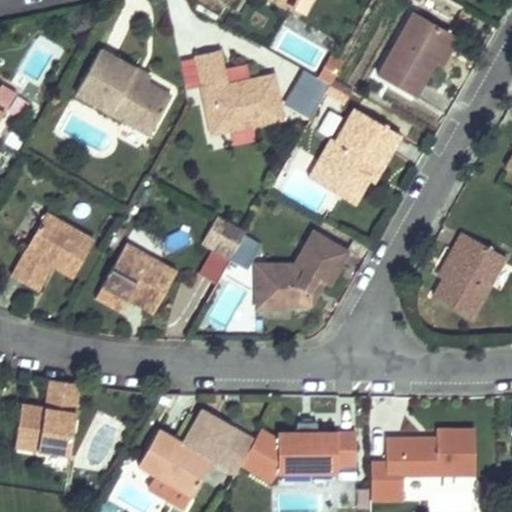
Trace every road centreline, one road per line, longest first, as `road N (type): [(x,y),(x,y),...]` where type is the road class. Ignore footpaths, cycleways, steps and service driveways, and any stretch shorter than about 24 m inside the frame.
road 1 (residential): [(0,330),(101,358),(371,361)]
road 2 (residential): [(371,361),(371,287),(511,63)]
road 3 (residential): [(371,361),(511,356)]
